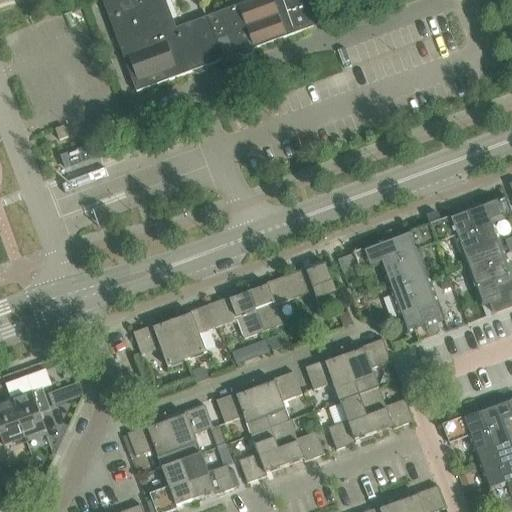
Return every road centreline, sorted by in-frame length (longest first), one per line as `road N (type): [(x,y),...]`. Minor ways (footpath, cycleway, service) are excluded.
road 1 (tertiary): [(166,267),(511,141)]
road 2 (residential): [(95,430),(336,340)]
road 3 (tertiary): [(71,287),(0,101)]
road 4 (residential): [(429,438),(267,501),(262,511)]
road 5 (residential): [(429,438),(413,382),(511,348)]
road 6 (residential): [(80,308),(112,394),(95,430)]
